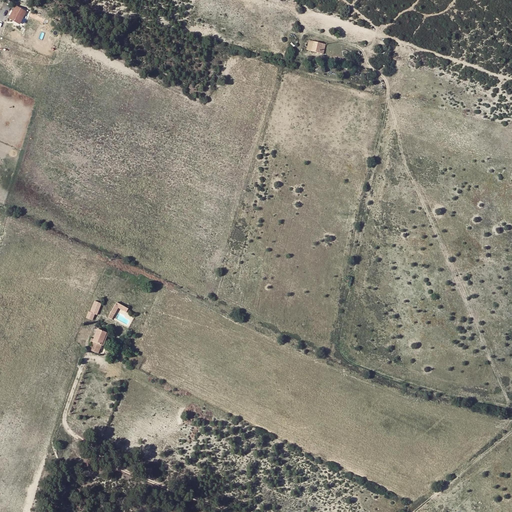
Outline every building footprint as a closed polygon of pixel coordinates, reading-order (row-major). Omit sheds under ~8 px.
[(308,48),(318,51),(320,38),(310,36),(308,48)] [(102,303),(96,300),(91,311),(95,313),(97,314),(102,303)] [(117,302),(110,314),(113,316),(118,307),(127,312),(129,309),(117,302)] [(91,311),(89,310),(86,316),(92,319),(95,313),(91,311)] [(106,331),(98,328),(94,338),(92,337),(90,341),(93,343),(92,345),(91,344),(89,348),(98,352),(106,331)]
